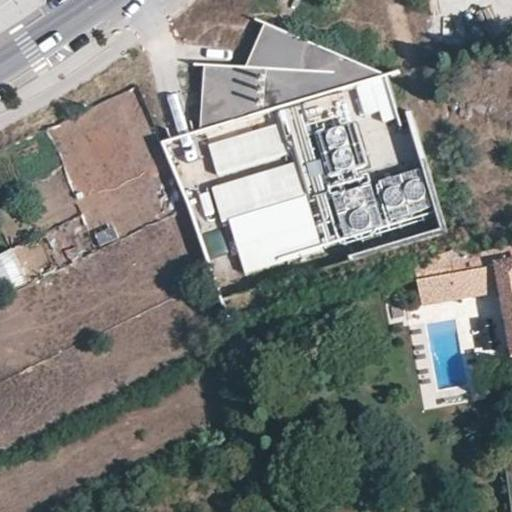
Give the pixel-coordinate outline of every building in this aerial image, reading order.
[(205,66),(201,132),(387,76),(266,24),(247,68),(205,66)] [(391,91),(373,97),(381,124),(399,119),(391,91)] [(310,115),(317,141),(350,131),(342,106),(310,115)] [(210,145),(219,175),(292,152),(284,123),(210,145)] [(350,141),(328,147),(337,176),(359,170),(350,141)] [(299,163),(213,189),(223,223),(309,197),(299,163)] [(419,166),(377,179),(391,222),(432,209),(419,166)] [(369,182),(330,194),(343,236),(382,224),(369,182)] [(310,206),(232,229),(245,269),(321,246),(310,206)] [(511,246),(475,253),(475,256),(469,257),(451,261),(454,270),(455,275),(453,275),(457,302),(501,294),(511,356),(511,246)] [(0,294),(27,281),(11,250),(0,256),(0,294)] [(457,302),(453,275),(417,282),(422,309),(457,302)]
